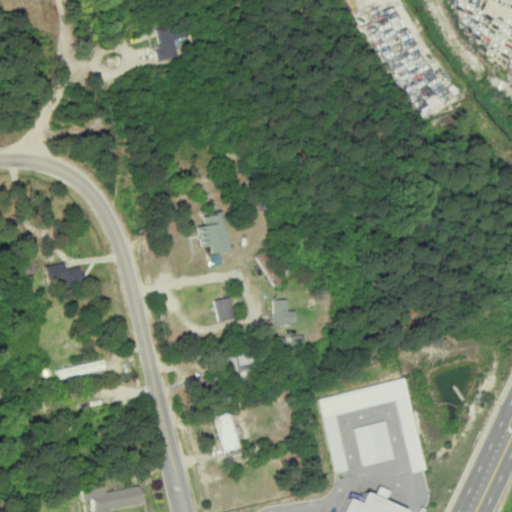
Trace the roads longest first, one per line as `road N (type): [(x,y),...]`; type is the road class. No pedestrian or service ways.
road 1 (residential): [(0,154),(66,169),(117,224),(181,511)]
road 2 (residential): [(22,154),(69,77),(60,0)]
